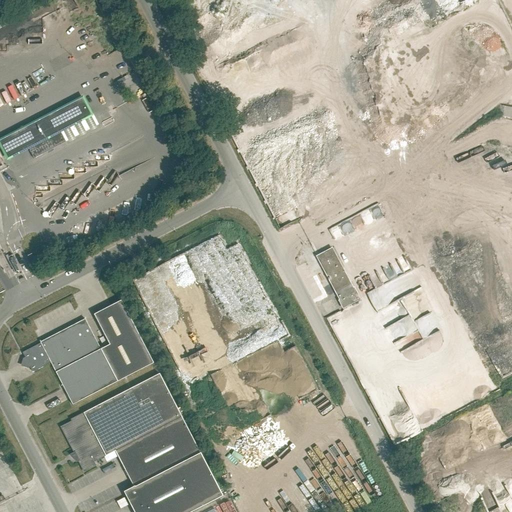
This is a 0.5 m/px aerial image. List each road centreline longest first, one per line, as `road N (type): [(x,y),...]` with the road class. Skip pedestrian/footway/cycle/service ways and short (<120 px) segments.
road 1 (unclassified): [(414,511),(246,187)]
road 2 (unclassified): [(0,315),(246,187)]
road 3 (unclassified): [(246,187),(146,0)]
road 4 (unknown): [(396,183),(413,215),(399,238),(351,251),(331,219)]
road 5 (unclassified): [(65,511),(0,385)]
